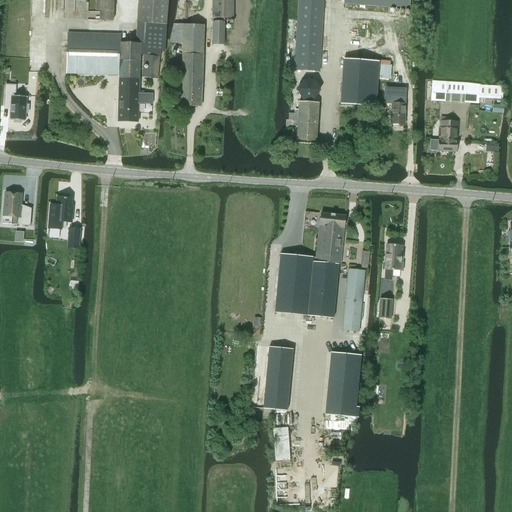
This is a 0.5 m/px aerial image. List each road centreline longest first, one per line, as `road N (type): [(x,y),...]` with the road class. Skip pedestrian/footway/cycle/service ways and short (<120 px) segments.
road 1 (unclassified): [(511,197),(0,160)]
road 2 (track): [(85,511),(105,171)]
road 3 (track): [(465,193),(451,511)]
